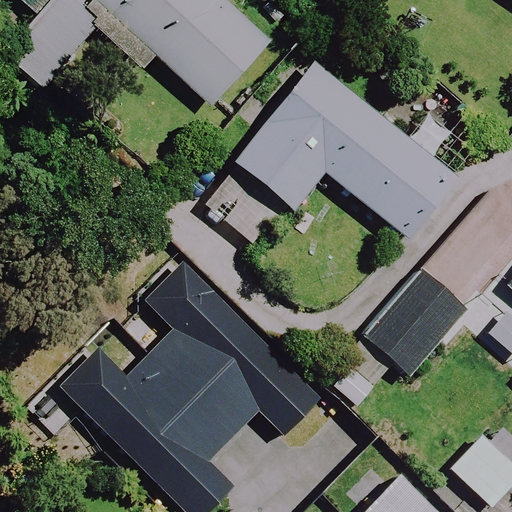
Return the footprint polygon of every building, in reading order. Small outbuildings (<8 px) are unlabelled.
[(46,0),(0,52),(0,68),(32,97),(90,32),(136,73),(148,59),(205,109),(263,44),(213,0),(95,0),(87,9),(76,0),(46,0)] [(451,183),(309,68),(227,167),(286,215),(318,176),(402,244),(451,183)] [(511,263),(494,286),(511,300),(511,263)] [(418,278),(341,365),(368,389),(388,367),(404,382),(462,317),(418,278)] [(314,397),(283,367),(264,386),(295,417),(314,397)] [(239,511),(229,502),(218,511),(239,511)]
